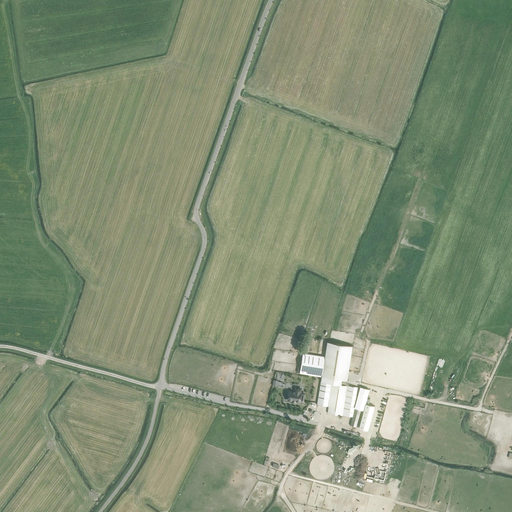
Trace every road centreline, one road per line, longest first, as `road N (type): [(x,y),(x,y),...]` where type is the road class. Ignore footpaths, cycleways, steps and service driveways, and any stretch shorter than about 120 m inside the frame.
road 1 (unclassified): [(156,400),(203,249),(196,207),(271,0)]
road 2 (track): [(0,347),(159,388)]
